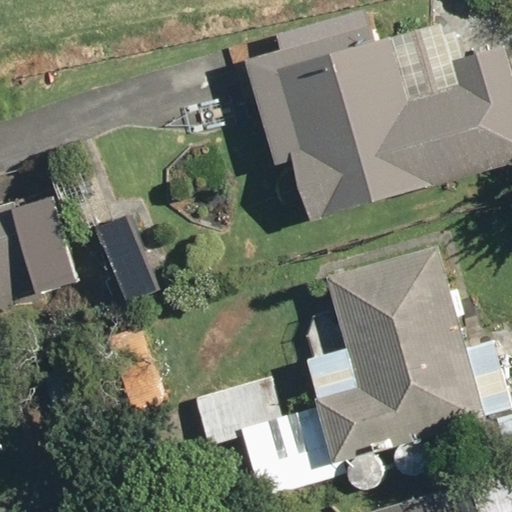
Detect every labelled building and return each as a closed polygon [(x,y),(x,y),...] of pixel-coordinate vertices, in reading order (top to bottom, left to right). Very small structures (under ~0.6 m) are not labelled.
[(301,157),(321,230),(511,176),(511,41),(451,59),(458,84),(413,96),(393,27),(252,66),(279,163),(301,157)] [(168,287),(138,201),(113,210),(92,150),(55,162),(105,308),(168,287)] [(35,223),(0,230),(0,315),(52,304),(35,223)] [(330,404),(347,465),(489,424),(440,253),(345,280),(377,390),(330,404)] [(286,425),(273,378),(198,398),(211,446),(286,425)] [(511,511),(511,470),(473,482),(481,511),(511,511)] [(399,511),(465,511),(460,494),(399,511)]
